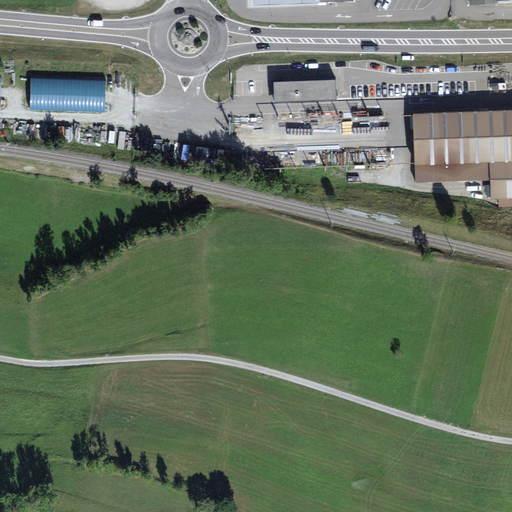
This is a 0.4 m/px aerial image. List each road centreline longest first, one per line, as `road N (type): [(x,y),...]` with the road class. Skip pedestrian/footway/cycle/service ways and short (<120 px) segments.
road 1 (track): [(0,356),(185,356),(245,365),(511,441)]
road 2 (primary): [(213,55),(272,47),(511,46)]
road 3 (primary): [(511,34),(274,32),(215,20)]
road 4 (primary): [(164,15),(115,24),(0,14)]
road 5 (primary): [(0,29),(125,41),(162,53)]
